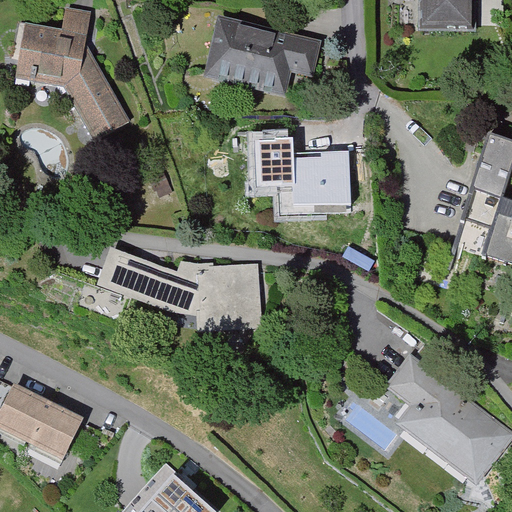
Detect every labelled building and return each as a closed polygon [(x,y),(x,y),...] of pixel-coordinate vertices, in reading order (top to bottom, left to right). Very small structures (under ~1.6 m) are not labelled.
[(429,0),(429,22),(472,22),(472,0),(429,0)] [(89,15),(69,12),(65,34),(27,27),(19,76),(67,85),(97,138),(127,122),(84,46),(89,15)] [(322,43),(221,20),(208,75),(287,94),(292,70),(314,75),(322,43)] [(511,139),(509,138),(493,133),(465,220),(496,230),(487,256),(511,264),(511,199),(509,198),(511,187),(511,139)] [(292,144),(260,145),(261,184),(298,183),(299,203),(350,201),(349,158),(328,158),(328,163),(293,164),(292,144)] [(211,269),(183,264),(180,274),(112,249),(98,287),(174,315),(199,318),(200,334),(264,330),(260,267),(211,269)] [(511,443),(511,434),(413,360),(390,389),(416,408),(402,427),(480,485),(511,443)] [(32,399),(14,391),(0,419),(0,427),(62,458),(79,422),(63,414),(32,399)] [(202,511),(171,483),(144,511),(202,511)]
